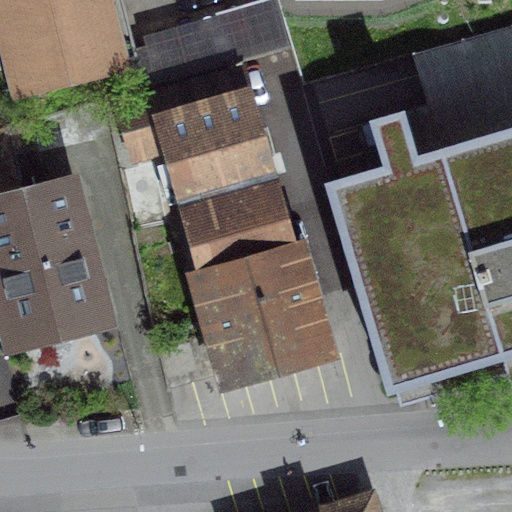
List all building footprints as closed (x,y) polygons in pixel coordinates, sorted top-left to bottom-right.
[(0,0),(0,82),(5,102),(127,72),(109,0),(0,0)] [(257,17),(132,49),(143,93),(268,61),(257,17)] [(240,83),(114,118),(129,173),(161,164),(224,394),(318,369),(269,186),(303,177),(280,93),(245,102),(240,83)] [(414,106),(361,122),(375,168),(336,180),(396,378),(511,343),(511,127),(428,153),(414,106)] [(25,143),(0,148),(0,341),(6,366),(119,339),(76,156),(31,167),(25,143)] [(123,179),(139,240),(171,232),(155,171),(123,179)] [(393,511),(390,502),(356,511),(393,511)]
